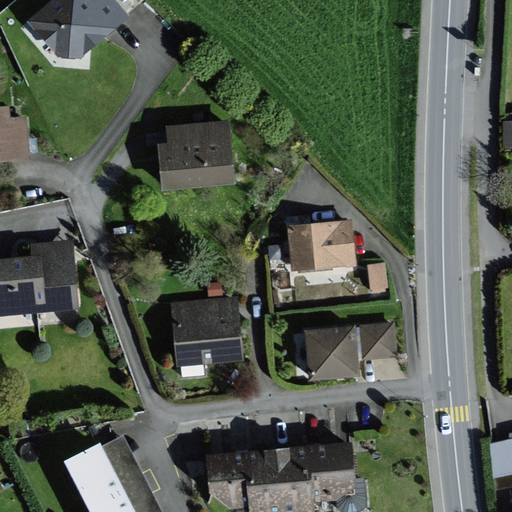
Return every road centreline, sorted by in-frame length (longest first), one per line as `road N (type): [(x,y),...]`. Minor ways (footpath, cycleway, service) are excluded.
road 1 (residential): [(450,383),(189,412),(152,405),(79,201)]
road 2 (tertiary): [(450,383),(444,102)]
road 3 (residential): [(485,103),(488,263)]
road 4 (residential): [(488,263),(491,383),(511,408)]
road 5 (tertiary): [(464,511),(450,383)]
